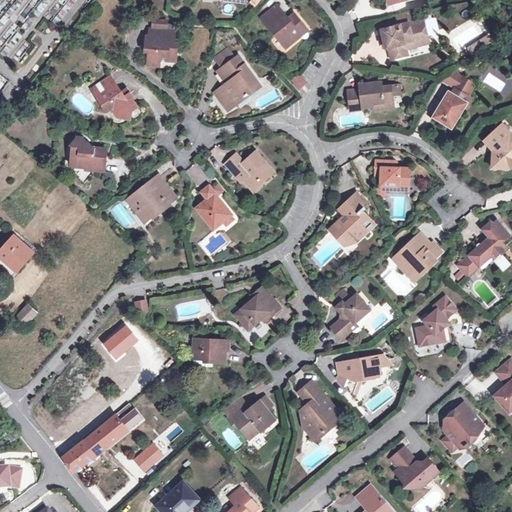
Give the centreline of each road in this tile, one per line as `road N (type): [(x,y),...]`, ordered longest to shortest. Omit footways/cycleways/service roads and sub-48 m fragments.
road 1 (residential): [(16,406),(118,292),(239,272),(280,253)]
road 2 (residential): [(292,511),(484,350)]
road 3 (residential): [(318,156),(369,139),(399,139),(463,187)]
road 4 (residential): [(294,118),(326,88),(343,47),(340,27),(319,0)]
